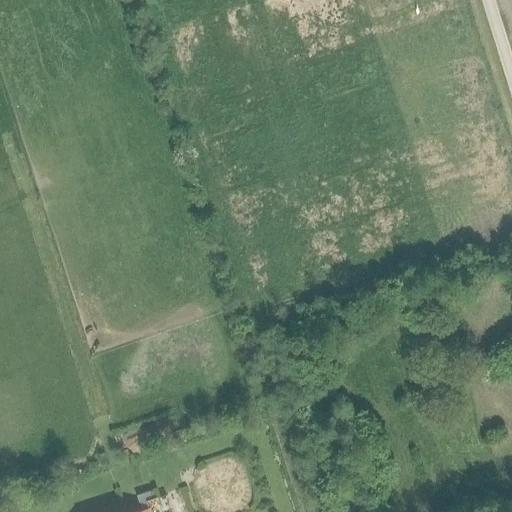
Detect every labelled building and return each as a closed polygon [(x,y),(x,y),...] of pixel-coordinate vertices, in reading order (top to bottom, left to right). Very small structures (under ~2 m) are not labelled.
[(511,315),(500,321),(509,341),(511,339),(511,315)] [(448,420),(448,437),(466,437),(465,419),(448,420)] [(152,439),(144,421),(117,433),(125,451),(152,439)] [(386,443),(390,461),(404,458),(400,440),(386,443)] [(141,509),(147,507),(145,502),(155,499),(153,491),(150,492),(150,491),(136,496),(141,509)]
